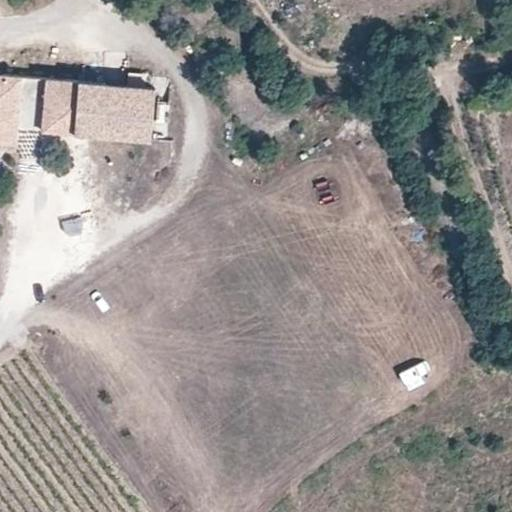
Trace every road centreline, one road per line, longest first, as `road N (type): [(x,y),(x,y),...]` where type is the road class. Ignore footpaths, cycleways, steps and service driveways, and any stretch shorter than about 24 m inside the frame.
road 1 (track): [(0,328),(182,201),(199,115),(181,67),(141,35),(53,27),(0,33)]
road 2 (track): [(257,0),(304,63),(413,67),(450,79),(472,164),(511,265)]
road 3 (track): [(511,358),(287,511)]
road 4 (track): [(17,310),(79,328),(198,491)]
